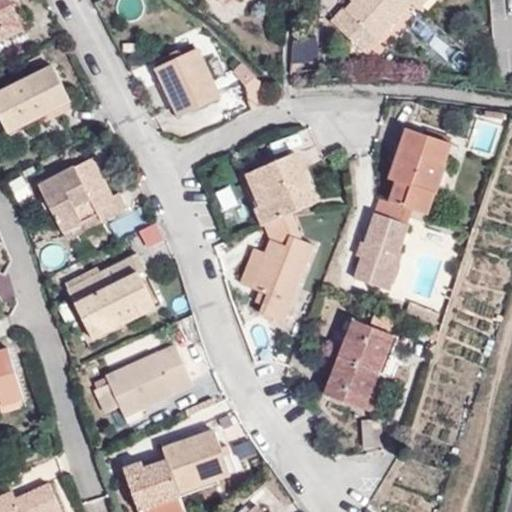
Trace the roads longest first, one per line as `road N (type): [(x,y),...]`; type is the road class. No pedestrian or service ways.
road 1 (residential): [(153,177),(275,455),(332,491)]
road 2 (residential): [(65,0),(153,177)]
road 3 (unknown): [(511,333),(466,511)]
road 4 (residential): [(285,95),(153,177)]
